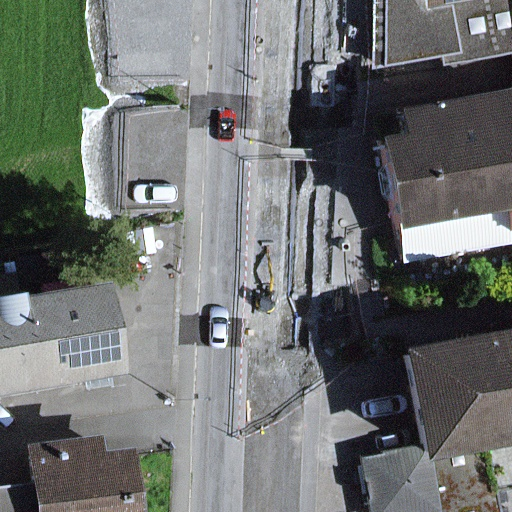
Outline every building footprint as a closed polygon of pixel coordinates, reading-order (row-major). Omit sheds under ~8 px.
[(511,0),(429,0),(432,9),(459,3),(470,55),(511,46),(511,0)] [(403,129),(382,134),(409,258),(511,235),(511,102),(508,83),(398,107),(403,129)] [(99,271),(0,288),(0,387),(117,367),(99,271)] [(511,324),(397,349),(416,441),(369,451),(382,511),(453,511),(441,455),(511,440),(511,324)] [(23,455),(26,476),(0,480),(0,511),(152,511),(143,439),(105,444),(103,426),(28,434),(30,454),(23,455)]
